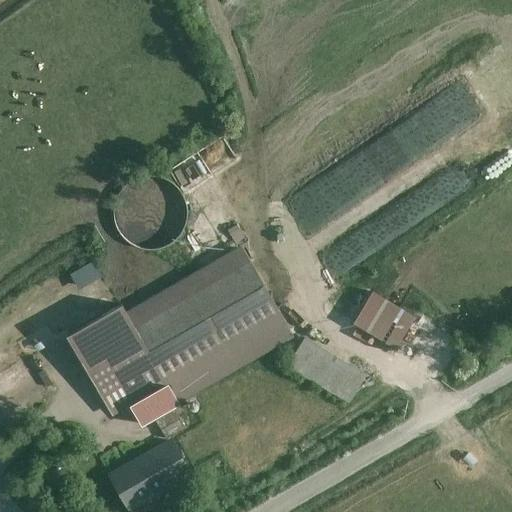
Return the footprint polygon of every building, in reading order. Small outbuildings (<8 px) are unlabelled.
[(346,260),(505,166),(490,141),(332,236),(346,260)] [(182,226),(185,214),(184,203),(179,192),(171,184),(162,178),(150,175),(139,176),(128,180),(119,188),(113,198),(111,209),(112,221),(116,231),(124,240),(134,246),(145,248),(157,247),(167,243),(176,235),(182,226)] [(238,236),(67,333),(113,415),(134,403),(143,419),(293,335),(238,236)] [(413,312),(376,290),(355,325),(393,347),(413,312)] [(436,362),(457,334),(440,322),(420,350),(436,362)] [(366,369),(308,337),(293,361),(351,394),(366,369)] [(176,436),(111,473),(130,506),(195,470),(176,436)]
